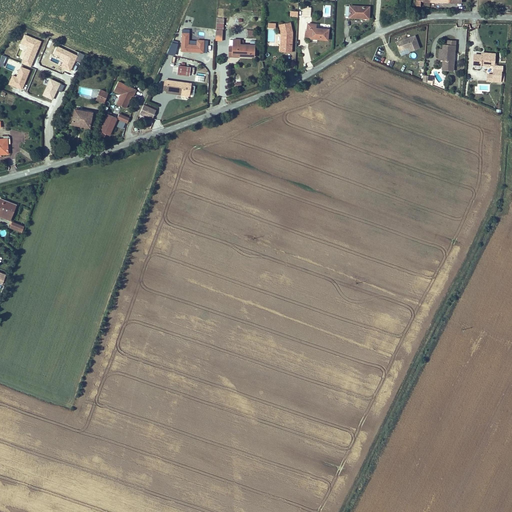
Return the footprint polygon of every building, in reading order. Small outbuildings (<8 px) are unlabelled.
[(351,17),(370,18),(370,7),(347,5),(347,14),(352,15),(351,17)] [(281,34),(280,44),(280,52),(283,52),(291,53),(292,33),(290,22),(279,25),(281,34)] [(316,25),(307,24),(306,32),(305,32),(304,37),(306,37),(306,38),(328,40),(329,29),(316,28),(316,25)] [(190,34),(182,33),(181,51),(204,53),(205,40),(197,40),(197,45),(189,45),(190,34)] [(415,36),(396,43),(399,51),(408,47),(409,52),(419,48),(415,36)] [(238,55),(238,57),(254,57),(254,41),(250,41),(250,45),(243,45),(244,41),(239,41),(240,40),(233,40),(233,47),(232,54),(238,55)] [(454,51),(455,46),(445,45),(442,45),(441,48),(441,58),(442,59),(441,69),(452,70),(453,62),(454,51)] [(238,58),(238,57),(238,55),(232,54),(233,47),(229,47),(229,57),(238,58)] [(473,54),(472,65),(487,67),(487,72),(492,72),(492,75),(487,74),(486,82),(500,83),(500,82),(504,82),(504,74),(502,74),(503,66),(495,65),(496,54),(481,53),(481,55),(473,54)] [(195,67),(179,65),(178,75),(190,76),(191,74),(194,74),(195,67)] [(22,90),(30,71),(21,67),(17,78),(12,76),(9,85),(22,90)] [(427,82),(432,84),(432,77),(424,76),(423,82),(427,82)] [(65,86),(51,80),(44,95),(53,100),(57,91),(62,93),(65,86)] [(191,83),(164,80),(163,90),(166,91),(166,93),(189,96),(191,83)] [(126,108),(131,98),(132,95),(133,96),(136,89),(118,81),(114,90),(121,94),(119,98),(117,97),(115,102),(119,104),(126,108)] [(100,101),(104,103),(108,93),(106,91),(101,89),(96,99),(100,101)] [(153,120),(157,111),(143,105),(139,114),(153,120)] [(72,124),(90,128),(92,113),(75,110),(72,124)] [(129,118),(119,114),(117,119),(127,123),(129,118)] [(108,115),(100,132),(109,136),(117,119),(108,115)] [(0,154),(8,154),(7,144),(10,143),(9,137),(8,136),(2,136),(3,139),(0,139),(0,154)] [(0,217),(11,221),(17,205),(0,198),(0,217)] [(21,232),(24,226),(13,222),(10,228),(21,232)]
